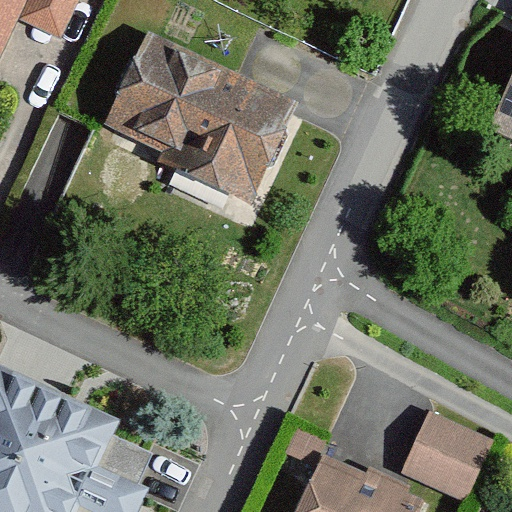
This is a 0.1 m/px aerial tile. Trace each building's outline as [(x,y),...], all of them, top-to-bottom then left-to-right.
[(27,0),(0,0),(0,56),(19,17),(27,0)] [(27,0),(19,17),(42,28),(62,38),(80,0),(27,0)] [(294,106),(150,36),(106,126),(249,196),(294,106)] [(511,80),(491,128),(511,137),(511,80)] [(80,404),(0,366),(0,511),(137,511),(138,510),(147,491),(138,486),(152,455),(111,435),(118,421),(80,404)] [(435,414),(430,412),(403,474),(414,479),(466,502),(494,441),(435,414)] [(312,467),(324,442),(291,427),(280,452),(312,467)] [(408,493),(323,456),(298,511),(416,511),(422,499),(408,493)]
